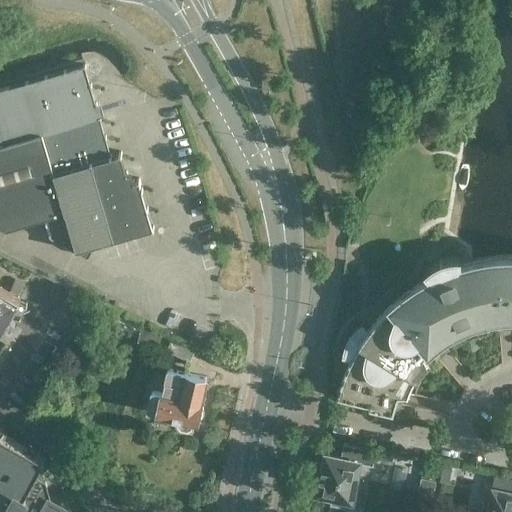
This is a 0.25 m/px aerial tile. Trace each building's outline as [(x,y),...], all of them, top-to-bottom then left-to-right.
[(111,153),(99,114),(84,63),(0,88),(0,141),(1,144),(0,143),(0,224),(6,228),(43,217),(49,235),(76,250),(153,227),(138,177),(129,180),(120,150),(111,153)] [(369,407),(393,413),(399,397),(410,372),(428,349),(440,338),(470,322),(496,315),(511,314),(511,259),(509,259),(461,264),(454,265),(446,268),(439,271),(432,275),(397,298),(383,313),(368,329),(363,335),(359,342),(355,349),(352,356),(337,397),(369,404),(369,407)] [(0,324),(17,294),(0,283),(0,324)] [(158,345),(161,331),(146,328),(149,324),(98,301),(91,317),(102,322),(103,321),(138,337),(137,341),(158,345)] [(189,361),(194,349),(171,339),(166,351),(189,361)] [(201,401),(207,377),(168,368),(165,380),(166,380),(163,392),(152,390),(148,410),(178,417),(177,425),(178,427),(191,430),(193,429),(195,421),(197,421),(198,418),(203,417),(205,406),(201,401)] [(0,511),(69,511),(50,501),(51,499),(46,483),(34,477),(45,458),(0,432),(0,511)] [(322,469),(320,479),(321,479),(318,493),(333,496),(331,504),(354,508),(357,494),(353,493),(354,486),(355,486),(357,476),(359,462),(373,465),(376,450),(344,443),(341,457),(326,454),(323,469),(322,469)] [(426,474),(436,476),(438,466),(428,464),(426,474)] [(479,509),(496,511),(511,511),(511,478),(495,474),(492,486),(484,484),(479,509)] [(435,480),(420,477),(416,498),(431,501),(435,480)]
